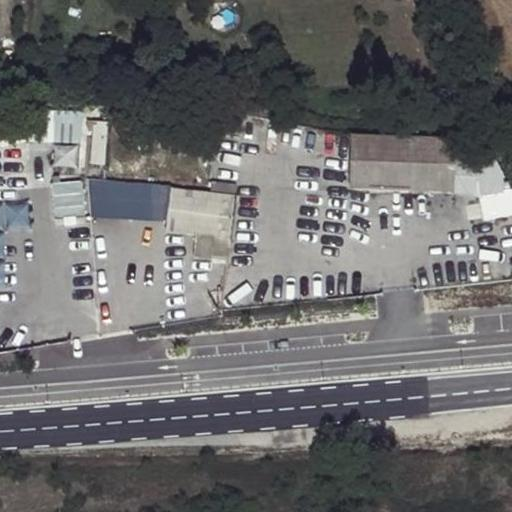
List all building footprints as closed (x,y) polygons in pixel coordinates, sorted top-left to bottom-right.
[(54,111),(56,142),(89,140),(88,109),(54,111)] [(97,163),(110,164),(112,121),(98,120),(97,163)] [(465,192),(471,143),(371,131),(370,141),(367,165),(366,181),(465,192)] [(59,165),(85,165),(85,143),(59,143),(59,165)] [(59,216),(89,214),(87,180),(57,181),(59,216)] [(236,186),(212,183),(211,194),(171,189),(166,234),(195,237),(193,260),(227,262),(230,241),(234,196),(236,186)]
